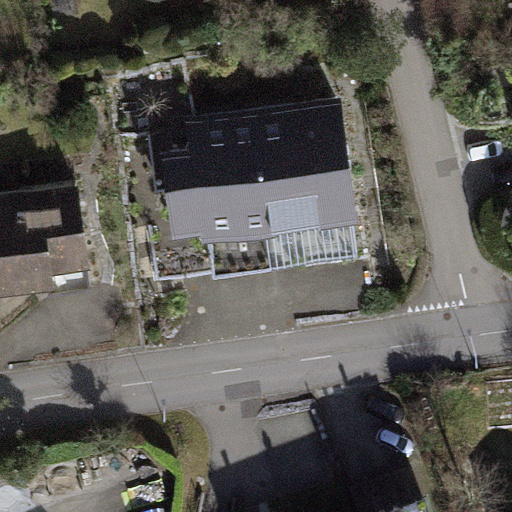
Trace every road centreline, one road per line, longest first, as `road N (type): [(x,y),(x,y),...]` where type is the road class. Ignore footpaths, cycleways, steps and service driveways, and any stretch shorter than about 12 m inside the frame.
road 1 (residential): [(0,409),(479,337)]
road 2 (residential): [(397,0),(479,337)]
